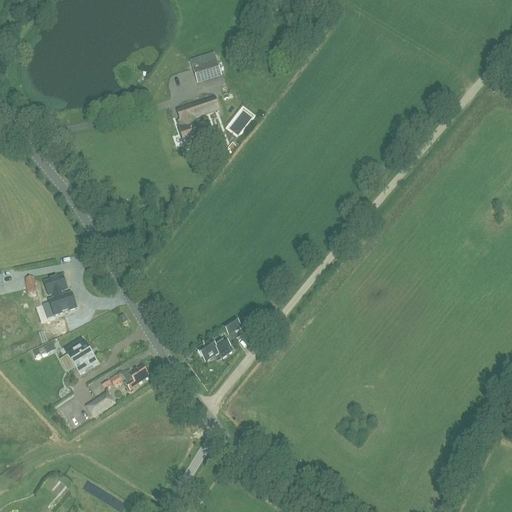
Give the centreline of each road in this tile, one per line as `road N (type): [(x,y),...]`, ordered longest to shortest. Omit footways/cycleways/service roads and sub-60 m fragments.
road 1 (unclassified): [(206,414),(511,43)]
road 2 (unclassified): [(206,414),(95,232),(0,116)]
road 3 (unclassified): [(323,511),(246,459),(206,414)]
road 4 (unknown): [(8,125),(153,108)]
